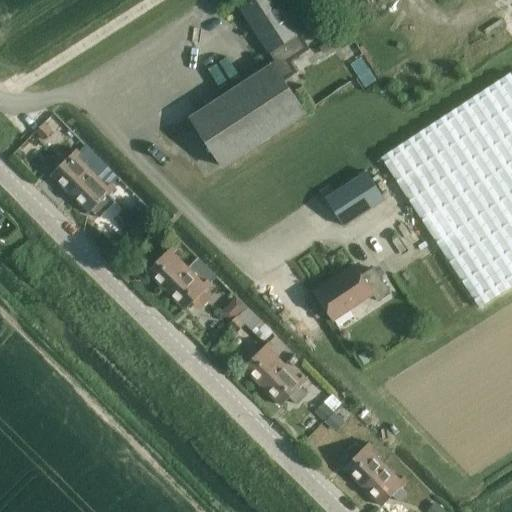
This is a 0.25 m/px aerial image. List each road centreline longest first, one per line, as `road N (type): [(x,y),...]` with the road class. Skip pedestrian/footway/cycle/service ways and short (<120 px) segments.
road 1 (tertiary): [(339,511),(0,172)]
road 2 (track): [(154,0),(0,99)]
